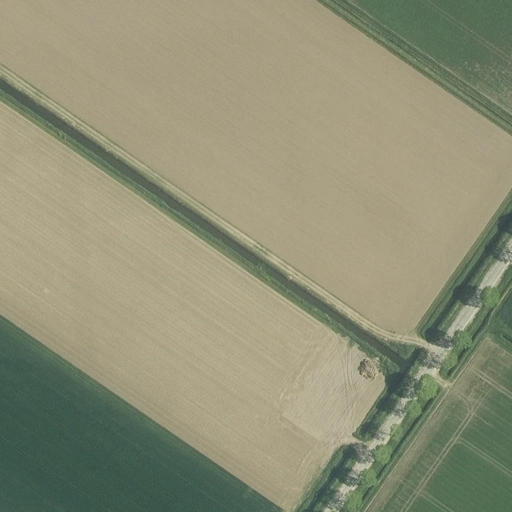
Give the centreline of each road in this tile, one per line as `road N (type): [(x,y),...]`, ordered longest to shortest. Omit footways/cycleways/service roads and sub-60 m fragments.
road 1 (track): [(442,352),(387,337),(0,69)]
road 2 (unclassified): [(332,511),(511,250)]
